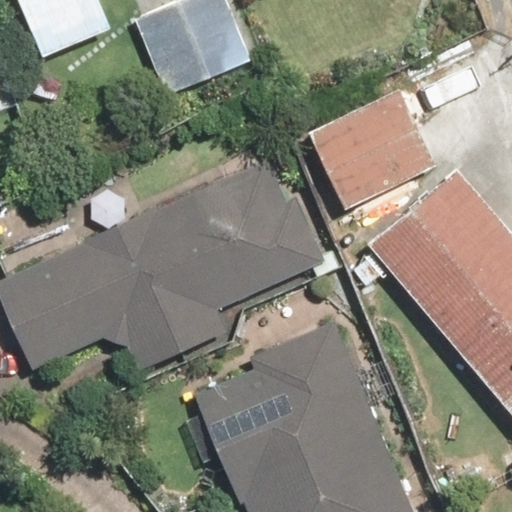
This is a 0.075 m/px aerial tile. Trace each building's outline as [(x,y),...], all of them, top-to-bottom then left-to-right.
[(6,0),(32,66),(110,36),(96,0),(6,0)] [(226,0),(173,0),(129,17),(160,99),(251,65),(226,0)] [(398,90),(313,130),(348,206),(433,166),(398,90)] [(280,171),(0,270),(0,312),(25,383),(119,349),(129,378),(227,343),(220,324),(322,288),(280,171)] [(511,250),(450,178),(358,257),(511,436),(511,250)] [(407,511),(339,323),(179,381),(227,511),(407,511)]
